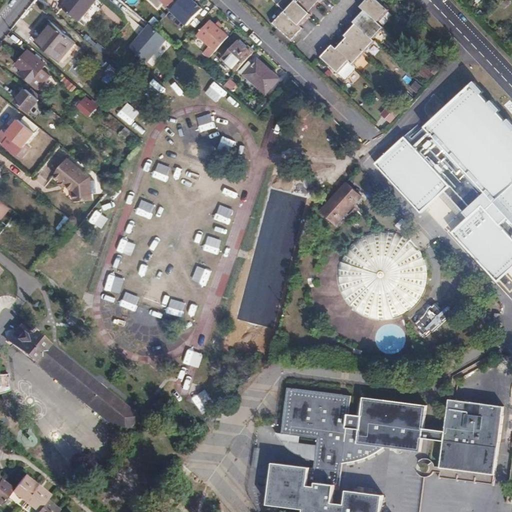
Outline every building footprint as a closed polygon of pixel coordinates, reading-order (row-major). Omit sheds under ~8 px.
[(78,21),(95,0),(67,0),(61,7),(78,21)] [(160,0),(171,9),(179,0),(160,0)] [(296,0),(285,11),(299,25),(311,14),(310,13),(296,0)] [(320,1),(319,0),(295,0),(296,0),(310,13),(320,1)] [(366,0),(360,6),(365,10),(377,21),(386,11),(388,9),(378,0),(377,0),(366,0)] [(356,24),(372,39),(383,27),(382,26),(377,21),(365,10),(354,22),(356,24)] [(273,23),(292,41),(304,29),(299,25),(285,11),(273,23)] [(377,21),(382,26),(392,16),(386,11),(377,21)] [(149,22),(154,27),(159,22),(154,17),(149,22)] [(210,58),(229,37),(210,20),(198,35),(211,45),(204,53),(210,58)] [(75,42),(52,23),(35,42),(59,62),(75,42)] [(372,39),(356,24),(345,35),(347,37),(364,52),(374,41),(372,39)] [(146,62),(166,39),(154,28),(150,25),(130,48),(146,62)] [(353,64),(364,52),(347,37),(336,49),(349,60),(353,64)] [(246,48),(238,41),(224,58),(238,71),(254,51),(248,46),(246,48)] [(349,60),(336,49),(332,45),(321,57),(337,72),(349,60)] [(45,65),(28,50),(16,65),(22,70),(20,73),(39,89),(50,75),(42,68),(45,65)] [(272,71),(258,59),(253,65),(250,62),(241,72),(258,87),(272,71)] [(353,64),(349,60),(337,72),(343,78),(355,66),(353,64)] [(207,61),(202,66),(207,71),(212,66),(207,61)] [(167,75),(157,67),(153,72),(162,80),(167,75)] [(75,88),(64,79),(61,83),(72,92),(75,88)] [(453,232),(488,271),(511,248),(511,221),(495,202),(511,186),(511,127),(472,84),(425,127),(438,142),(423,156),(405,137),(376,164),(421,213),(450,186),(474,213),(453,232)] [(39,100),(26,89),(15,102),(29,113),(39,100)] [(403,111),(414,99),(405,91),(400,97),(403,100),(398,105),(403,111)] [(12,105),(1,96),(0,97),(0,108),(6,113),(12,105)] [(94,118),(101,109),(94,103),(92,105),(85,99),(84,100),(81,99),(77,103),(80,105),(79,105),(94,118)] [(400,111),(392,103),(382,115),(390,122),(400,111)] [(25,145),(39,127),(25,116),(21,120),(18,119),(11,127),(6,123),(0,131),(0,141),(17,154),(18,153),(25,145)] [(29,149),(25,145),(18,153),(22,157),(29,149)] [(91,177),(68,158),(54,175),(74,191),(76,201),(93,199),(91,177)] [(108,184),(101,178),(103,188),(108,192),(112,186),(108,184)] [(362,197),(347,183),(321,211),(336,225),(362,197)] [(511,186),(495,202),(511,221),(511,186)] [(0,200),(0,220),(0,221),(10,208),(0,200)] [(425,283),(426,275),(425,267),(423,259),(420,254),(416,247),(410,241),(405,238),(401,236),(393,233),(387,232),(383,232),(376,232),(371,233),(366,235),(358,239),(352,245),(346,252),(342,260),(341,263),(340,269),(340,276),(341,284),(343,292),(347,299),(353,306),(356,309),(362,313),(368,315),(376,317),(383,318),(391,317),(395,316),(399,315),(405,312),(406,311),(407,310),(413,306),(419,299),(423,291),(425,283)] [(448,317),(435,303),(426,311),(426,312),(423,315),(421,315),(419,318),(431,332),(432,332),(448,318),(448,317)] [(126,430),(137,416),(23,323),(17,331),(20,334),(12,344),(117,429),(120,425),(126,430)] [(20,334),(17,331),(9,341),(12,344),(20,334)] [(0,393),(10,390),(8,373),(0,373),(0,393)] [(381,511),(384,495),(347,490),(345,504),(333,503),(335,485),(339,486),(342,463),(360,460),(375,453),(385,447),(421,451),(423,438),(444,441),(442,467),(441,473),(439,476),(494,484),(499,443),(503,416),(502,416),(503,407),(450,400),(448,415),(447,415),(446,426),(447,426),(446,431),(424,428),(427,405),(364,397),(361,416),(349,414),(351,396),(341,395),(341,394),(297,388),(297,389),(288,388),(286,401),(283,419),(283,420),(282,433),(318,438),(314,468),(274,463),(269,504),(304,509),(303,511),(381,511)] [(120,425),(117,429),(123,434),(126,430),(120,425)] [(58,511),(59,510),(47,500),(50,496),(25,475),(14,489),(7,497),(26,511),(58,511)] [(1,479),(0,480),(0,505),(7,497),(14,489),(1,479)] [(150,491),(147,489),(139,499),(142,500),(150,491)]
